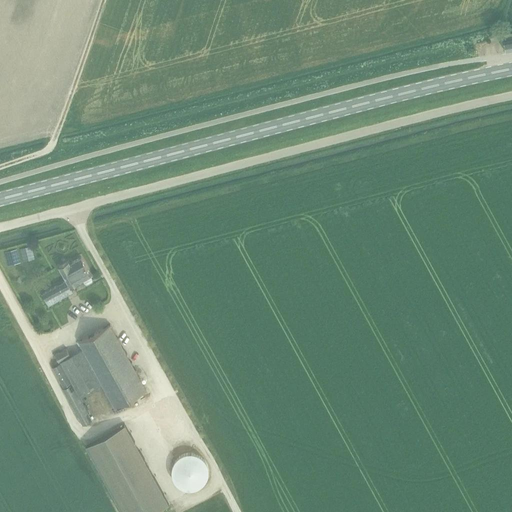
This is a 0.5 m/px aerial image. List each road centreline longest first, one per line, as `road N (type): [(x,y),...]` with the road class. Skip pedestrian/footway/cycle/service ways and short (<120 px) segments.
road 1 (unclassified): [(0,228),(511,98)]
road 2 (primary): [(0,200),(511,70)]
